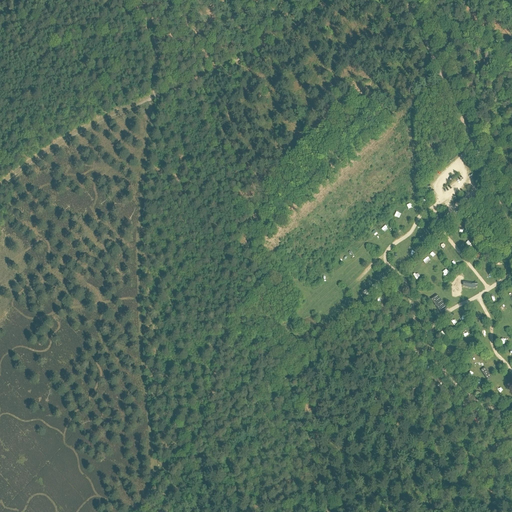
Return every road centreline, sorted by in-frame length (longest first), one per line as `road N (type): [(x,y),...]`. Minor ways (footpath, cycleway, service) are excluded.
road 1 (track): [(153,99),(138,270),(153,457),(145,497)]
road 2 (track): [(404,0),(511,228)]
road 3 (track): [(428,336),(385,254),(464,179),(460,161)]
road 4 (track): [(153,99),(294,29),(331,0)]
road 5 (track): [(0,185),(62,139),(153,99)]
road 6 (track): [(428,336),(458,387),(492,408),(509,398)]
